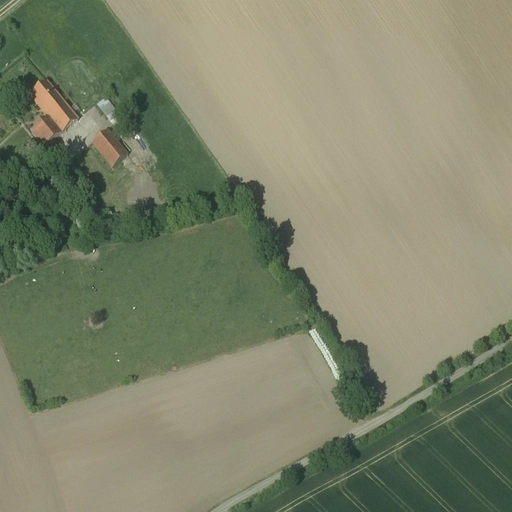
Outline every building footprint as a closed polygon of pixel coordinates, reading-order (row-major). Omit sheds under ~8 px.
[(48,85),(31,99),(43,113),(50,122),(67,108),(48,85)] [(104,101),(98,107),(116,129),(124,123),(117,114),(115,115),(104,101)] [(50,122),(43,113),(14,136),(33,159),(79,123),(69,110),(67,108),(50,122)] [(108,134),(90,148),(110,173),(128,158),(108,134)] [(65,168),(60,182),(76,187),(80,173),(65,168)]
